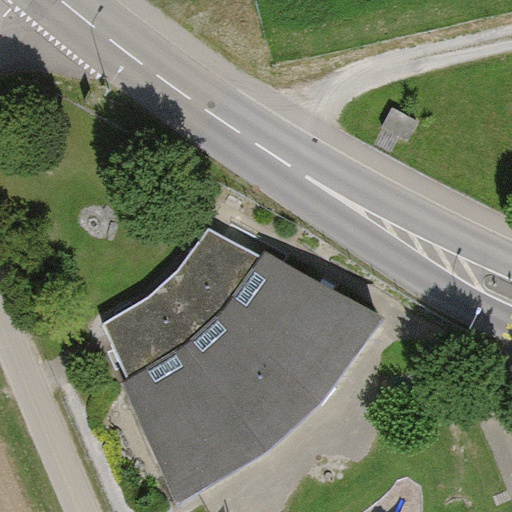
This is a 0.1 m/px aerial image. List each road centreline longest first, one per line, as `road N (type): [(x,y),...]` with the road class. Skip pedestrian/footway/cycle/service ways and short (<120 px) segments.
road 1 (tertiary): [(60,0),(280,157),(511,290)]
road 2 (unclassified): [(0,306),(88,511)]
